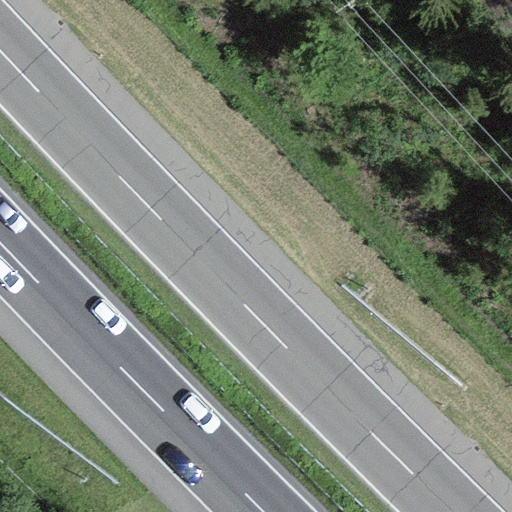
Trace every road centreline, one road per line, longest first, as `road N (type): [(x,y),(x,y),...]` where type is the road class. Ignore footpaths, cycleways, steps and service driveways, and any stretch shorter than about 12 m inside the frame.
road 1 (motorway): [(451,511),(0,50)]
road 2 (motorway): [(0,242),(263,511)]
